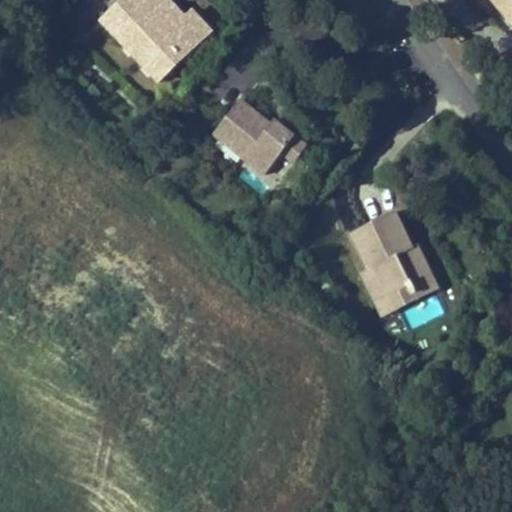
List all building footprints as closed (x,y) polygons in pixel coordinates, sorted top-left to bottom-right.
[(191,39),(163,9),(171,2),(169,0),(135,0),(125,10),(120,5),(103,22),(160,82),(178,66),(171,58),(191,39)] [(135,0),(125,0),(120,5),(125,10),(135,0)] [(511,0),(493,0),(511,22),(511,0)] [(187,18),(171,2),(163,9),(191,39),(171,58),(178,66),(213,33),(193,12),(187,18)] [(296,138),(276,122),(269,130),(264,126),(267,122),(241,101),(214,134),(265,176),(283,153),(296,138)] [(276,122),(271,118),(267,122),(264,126),(269,130),(276,122)] [(307,147),(296,138),(283,153),(294,162),(307,147)] [(433,276),(419,246),(414,248),(396,212),(351,234),(369,270),(373,279),(367,283),(383,317),(399,310),(392,295),(433,276)] [(373,279),(369,270),(362,273),(367,283),(373,279)] [(433,276),(392,295),(399,310),(440,290),(433,276)]
